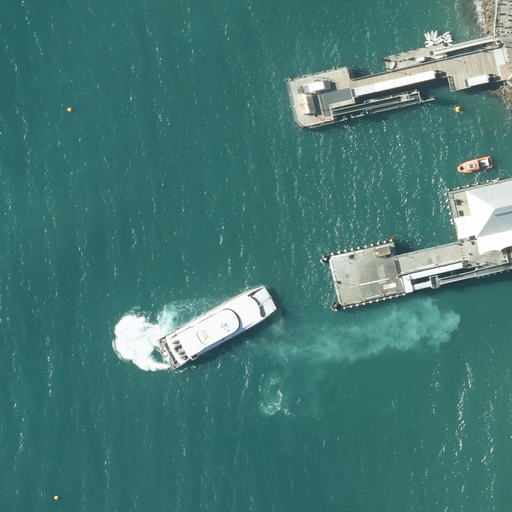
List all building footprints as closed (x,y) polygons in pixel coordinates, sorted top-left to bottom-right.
[(443,68),(421,73),(422,77),(423,81),(444,76),(443,72),(443,68)] [(421,73),(400,78),(401,82),(402,86),(423,81),(422,77),(421,73)] [(487,74),(465,78),(466,82),(467,86),(489,81),(488,78),(487,74)] [(400,78),(379,83),(379,87),(380,91),(402,86),(401,82),(400,78)] [(307,83),(309,92),(330,87),(328,79),(307,83)] [(379,83),(357,88),(358,92),(359,95),(380,91),(379,87),(379,83)] [(307,94),(298,96),(303,117),(312,115),(307,94)] [(509,229),(511,228),(511,179),(468,189),(474,213),(478,231),(479,234),(479,236),(481,236),(509,229)] [(461,238),(479,234),(478,231),(474,213),(456,218),(460,223),(462,228),(462,232),(461,238)] [(511,228),(509,229),(481,236),(485,253),(488,251),(492,250),(496,248),(501,248),(505,249),(508,246),(510,245),(511,244),(511,228)] [(395,252),(393,244),(375,249),(377,256),(395,252)]
